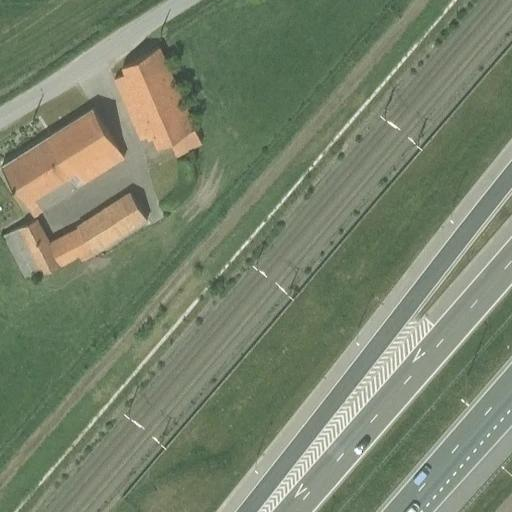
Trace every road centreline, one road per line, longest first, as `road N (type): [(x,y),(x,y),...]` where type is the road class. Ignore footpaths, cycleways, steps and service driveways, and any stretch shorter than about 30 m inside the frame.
road 1 (motorway): [(511,180),(247,511)]
road 2 (motorway): [(511,255),(289,511)]
road 3 (unclassified): [(181,0),(0,115)]
road 4 (motorway): [(412,511),(511,398)]
